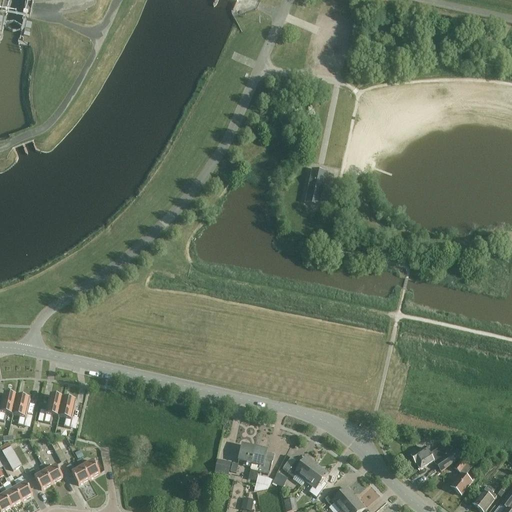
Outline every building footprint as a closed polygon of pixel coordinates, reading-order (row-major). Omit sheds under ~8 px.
[(305,204),(319,207),(326,173),(312,170),(305,204)] [(13,417),(17,398),(4,395),(0,414),(0,422),(5,423),(6,416),(13,417)] [(59,419),(63,400),(50,397),(44,424),(51,425),(52,418),(59,419)] [(30,401),(17,398),(13,417),(20,419),(18,426),(24,428),(30,401)] [(76,402),(63,400),(59,419),(66,421),(64,428),(70,430),(76,402)] [(182,451),(189,416),(115,403),(115,404),(94,400),(87,437),(104,440),(106,425),(138,431),(137,436),(146,438),(145,444),(182,451)] [(52,446),(55,453),(61,450),(57,443),(52,446)] [(463,458),(454,444),(448,448),(446,445),(430,455),(426,449),(411,458),(416,465),(417,465),(421,471),(434,462),(435,465),(436,464),(441,473),(463,458)] [(251,465),(255,449),(243,447),(239,463),(246,464),(246,467),(251,468),(252,468),(252,466),(251,465)] [(3,453),(13,472),(22,467),(12,449),(3,453)] [(270,472),(271,473),(275,455),(267,453),(268,452),(255,449),(251,465),(252,466),(252,468),(251,468),(248,481),(256,482),(258,473),(270,476),(270,472)] [(471,456),(477,460),(481,454),(476,450),(471,456)] [(84,457),(81,451),(75,454),(78,460),(84,457)] [(305,482),(317,467),(307,459),(301,466),(296,462),(287,474),(294,479),(297,476),(305,482)] [(474,467),(463,459),(455,470),(462,476),(451,489),(462,497),(472,483),(465,478),(474,467)] [(83,468),(90,481),(100,475),(94,462),(85,467),(81,460),(77,462),(81,469),(83,468)] [(215,474),(229,477),(232,464),(218,461),(215,474)] [(46,473),(53,485),(63,479),(57,467),(48,472),(44,464),(40,467),(44,474),(46,473)] [(239,466),(233,464),(231,473),(237,475),(239,466)] [(83,468),(81,469),(75,473),(71,466),(67,468),(71,475),(72,474),(79,487),(90,481),(83,468)] [(318,497),(328,485),(323,482),(328,475),(317,467),(305,482),(314,489),(312,492),(318,497)] [(46,473),(44,474),(38,477),(34,470),(30,473),(34,480),(35,479),(42,491),(53,485),(46,473)] [(273,484),(283,489),(288,479),(278,474),(273,484)] [(268,479),(258,477),(255,495),(257,494),(268,492),(273,482),(268,479)] [(4,487),(0,489),(0,490),(4,497),(5,496),(12,508),(22,502),(16,490),(14,491),(10,484),(12,483),(9,478),(6,480),(7,483),(4,487)] [(16,490),(22,502),(33,496),(26,484),(18,489),(14,481),(12,483),(10,484),(14,491),(16,490)] [(497,497),(486,489),(483,493),(473,506),(481,511),(486,511),(494,502),(494,501),(497,497)] [(340,511),(341,511),(356,500),(348,490),(341,495),(337,491),(325,500),(331,507),(334,504),(340,511)] [(511,511),(511,491),(501,505),(506,509),(503,511),(511,511)] [(5,496),(4,497),(0,498),(0,511),(5,511),(12,508),(5,496)] [(251,511),(254,501),(243,499),(241,510),(248,511),(251,511)] [(284,502),(286,511),(294,511),(298,511),(296,499),(284,502)] [(362,511),(365,510),(356,500),(341,511),(362,511)]
